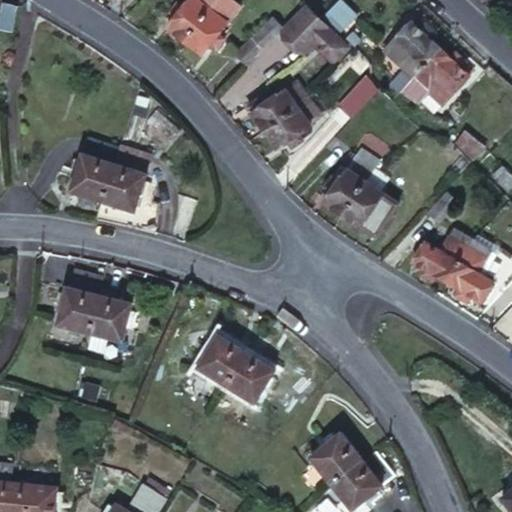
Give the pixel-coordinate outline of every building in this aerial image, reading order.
[(215,0),(188,0),(185,5),(177,16),(168,28),(185,41),(203,17),(215,0)] [(238,7),(228,0),(215,0),(203,17),(185,41),(203,54),(212,41),(220,31),(238,7)] [(304,0),(310,6),(315,10),(323,0),(304,0)] [(172,13),(177,16),(185,5),(181,2),(172,13)] [(339,2),(323,18),(333,29),(336,32),(341,36),(357,19),(339,2)] [(318,14),(317,12),(315,10),(310,6),(283,32),(307,57),(315,48),(330,32),(333,29),(323,18),(318,14)] [(443,46),(433,37),(423,28),(414,19),(398,39),(388,50),(401,63),(416,76),(431,60),(443,46)] [(270,46),(283,32),(273,22),(237,56),(248,67),(270,46)] [(427,24),(423,28),(433,37),(436,33),(427,24)] [(225,34),(220,31),(212,41),(217,45),(225,34)] [(349,49),(330,32),(315,48),(333,65),(349,49)] [(455,57),(443,46),(431,60),(416,76),(419,79),(414,85),(425,96),(431,89),(446,103),(456,92),(473,74),(464,66),(455,57)] [(459,53),(455,57),(464,66),(468,62),(459,53)] [(477,70),(468,62),(464,66),(473,74),(477,70)] [(315,91),(304,76),(270,101),(266,95),(241,112),(259,137),(270,128),(295,112),(312,94),(315,91)] [(419,79),(416,76),(411,82),(414,85),(419,79)] [(329,110),(315,91),(312,94),(295,112),(270,128),(259,137),(272,155),(284,147),(295,138),(306,131),(305,128),(329,110)] [(457,144),(474,160),(475,161),(484,151),(465,134),(457,144)] [(300,143),(295,138),(284,147),(288,152),(300,143)] [(112,159),(115,152),(107,149),(105,153),(83,145),(79,157),(110,168),(112,159)] [(376,164),(380,161),(360,147),(346,167),(365,180),(376,164)] [(79,157),(68,191),(98,200),(110,168),(79,157)] [(365,180),(384,192),(394,177),(376,164),(365,180)] [(352,198),(365,180),(346,167),(337,180),(331,190),(322,203),(341,215),(352,198)] [(110,168),(98,200),(133,212),(144,180),(110,168)] [(499,183),(510,193),(511,191),(511,178),(502,168),(493,178),(499,183)] [(331,190),(337,180),(332,177),(326,187),(331,190)] [(375,205),(384,192),(365,180),(352,198),(341,215),(361,227),(369,216),(375,205)] [(434,196),(425,187),(406,206),(415,215),(434,196)] [(369,216),(361,227),(376,237),(399,201),(384,192),(375,205),(380,208),(374,218),(369,216)] [(459,202),(448,192),(428,213),(439,223),(459,202)] [(380,208),(375,205),(369,216),(374,218),(380,208)] [(475,240),(457,228),(451,237),(468,248),(475,240)] [(468,248),(451,237),(442,250),(426,241),(414,261),(424,267),(435,273),(440,277),(448,282),(452,276),(468,248)] [(494,251),(475,240),(468,248),(489,261),(494,251)] [(489,261),(468,248),(452,276),(448,282),(460,289),(471,296),(482,302),(494,281),(481,274),(489,261)] [(432,279),(435,273),(424,267),(421,273),(432,279)] [(96,295),(64,287),(57,322),(88,329),(90,318),(96,295)] [(468,300),(471,296),(460,289),(457,294),(468,300)] [(130,302),(96,295),(90,318),(88,329),(91,330),(107,333),(122,337),(130,302)] [(101,356),(107,333),(91,330),(85,352),(101,356)] [(245,351),(216,334),(198,366),(226,382),(237,364),(245,351)] [(275,369),(245,351),(237,364),(226,382),(257,401),(275,369)] [(362,457),(343,433),(313,456),(332,479),(338,474),(357,461),(362,457)] [(373,452),(363,458),(384,486),(394,479),(373,452)] [(363,458),(362,457),(357,461),(338,474),(332,479),(355,509),(384,486),(363,458)] [(0,489),(7,490),(11,466),(0,465),(0,489)] [(51,511),(51,488),(11,490),(9,502),(8,511),(51,511)] [(131,511),(159,511),(165,503),(141,488),(128,510),(131,511)] [(8,511),(7,490),(0,489),(0,511),(8,511)] [(511,511),(511,490),(501,499),(511,511)] [(322,496),(307,511),(324,511),(331,505),(322,496)]
